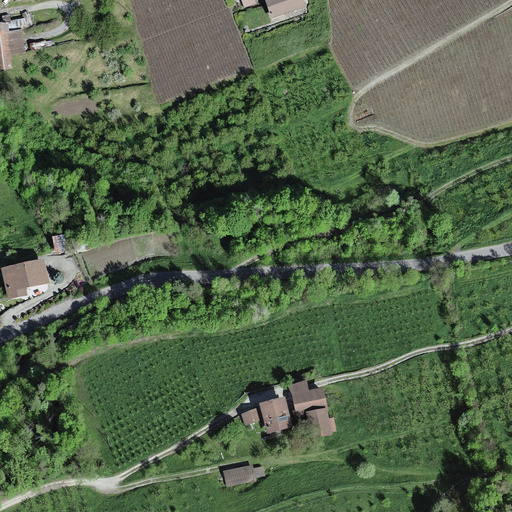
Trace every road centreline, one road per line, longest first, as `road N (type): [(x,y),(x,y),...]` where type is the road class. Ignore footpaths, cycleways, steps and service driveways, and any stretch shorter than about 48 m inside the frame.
road 1 (track): [(511,331),(267,396),(110,484),(69,483),(0,510)]
road 2 (unclassified): [(0,337),(143,282),(511,249)]
road 3 (track): [(511,0),(356,94),(349,115),(351,126),(376,127),(416,145),(511,122)]
road 4 (track): [(511,159),(229,275)]
road 5 (track): [(488,476),(321,460),(271,467)]
